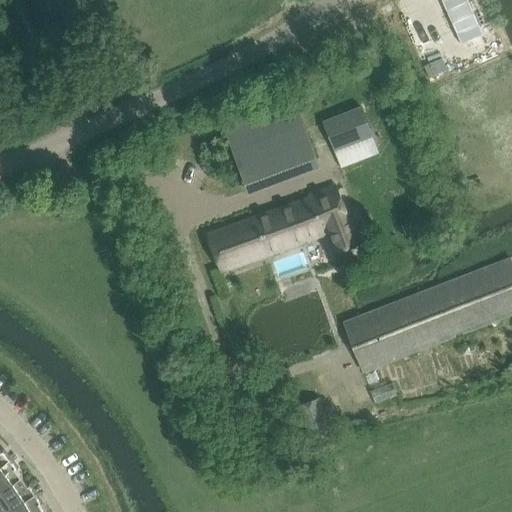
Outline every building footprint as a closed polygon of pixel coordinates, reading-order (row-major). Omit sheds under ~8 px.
[(321,167),(294,98),(224,126),(250,194),(321,167)] [(340,169),(379,154),(361,109),(323,124),(340,169)] [(310,199),(208,234),(222,271),(269,255),(307,241),(321,237),(331,233),(335,245),(338,252),(358,244),(334,182),(308,193),(310,199)] [(511,269),(508,260),(343,323),(362,372),(511,315),(511,269)] [(372,391),(377,403),(398,395),(394,383),(372,391)] [(336,436),(321,397),(297,406),(312,445),(336,436)] [(3,453),(0,449),(0,468),(11,459),(4,451),(3,453)] [(16,469),(18,468),(11,459),(0,468),(0,493),(23,477),(16,469)] [(0,493),(0,511),(6,511),(36,494),(31,485),(29,487),(23,477),(0,493)] [(44,511),(40,505),(42,504),(36,494),(6,511),(44,511)]
